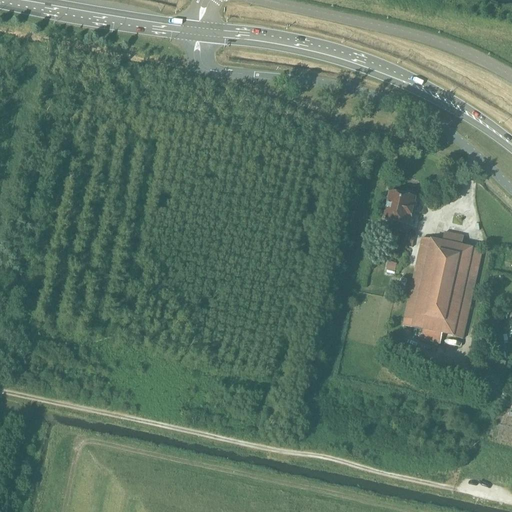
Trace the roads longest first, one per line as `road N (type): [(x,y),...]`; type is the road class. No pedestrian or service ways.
road 1 (track): [(0,391),(511,501)]
road 2 (track): [(62,511),(85,442),(416,511)]
road 3 (tertiary): [(511,189),(442,128),(401,106),(326,83),(205,69),(196,55),(198,31)]
road 4 (primary): [(511,145),(370,65),(293,43),(198,31)]
road 5 (unclassified): [(262,0),(426,37),(511,76)]
road 6 (primary): [(198,31),(8,0)]
